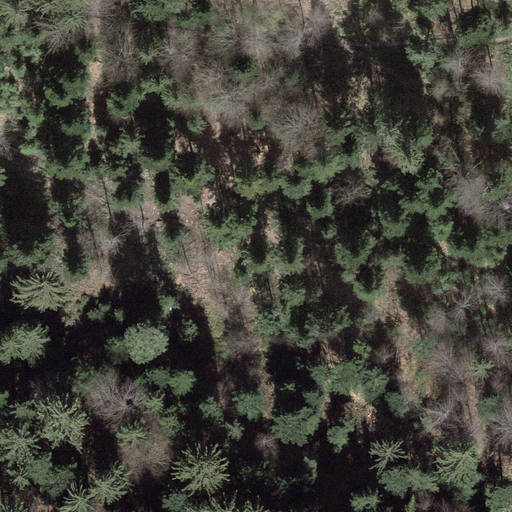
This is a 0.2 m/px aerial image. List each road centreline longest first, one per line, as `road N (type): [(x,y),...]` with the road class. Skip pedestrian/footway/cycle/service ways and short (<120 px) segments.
road 1 (track): [(59,0),(333,38),(511,158)]
road 2 (track): [(333,38),(511,31)]
